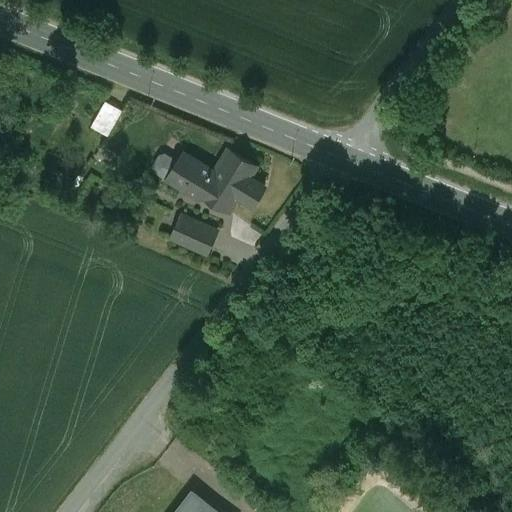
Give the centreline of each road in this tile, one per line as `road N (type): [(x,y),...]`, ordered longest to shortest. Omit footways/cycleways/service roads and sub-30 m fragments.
road 1 (unclassified): [(70,511),(340,158)]
road 2 (unclassified): [(0,22),(340,158)]
road 3 (residential): [(340,158),(464,0)]
road 4 (unclassified): [(340,158),(511,227)]
